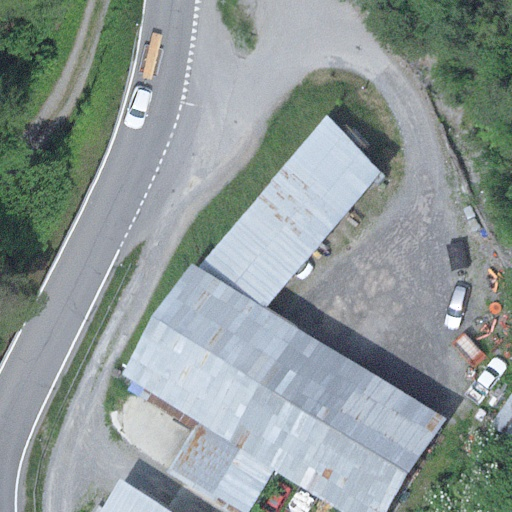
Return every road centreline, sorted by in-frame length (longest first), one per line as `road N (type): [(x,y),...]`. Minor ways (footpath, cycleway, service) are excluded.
road 1 (secondary): [(171,0),(140,146),(0,437)]
road 2 (track): [(101,0),(68,88),(0,175)]
